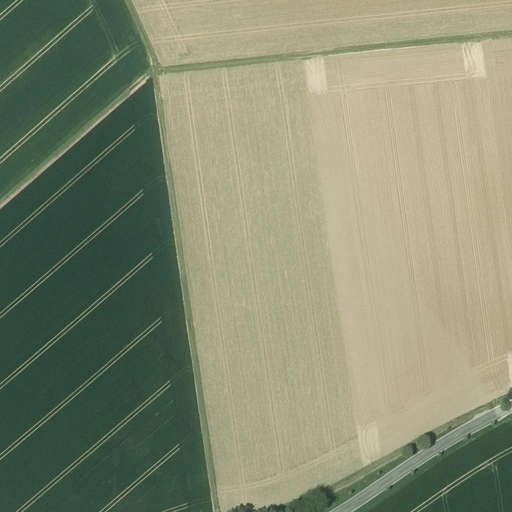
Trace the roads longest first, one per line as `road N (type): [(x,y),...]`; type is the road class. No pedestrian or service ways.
road 1 (track): [(215,511),(156,72),(0,207)]
road 2 (track): [(124,0),(156,72),(511,35)]
road 3 (track): [(489,418),(478,412),(444,428),(290,511)]
road 4 (secondary): [(511,407),(339,511)]
